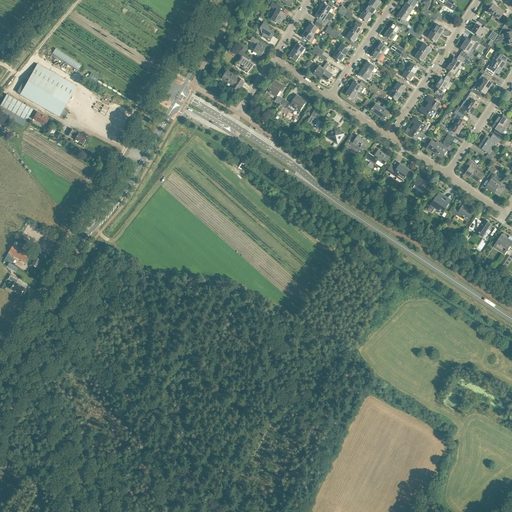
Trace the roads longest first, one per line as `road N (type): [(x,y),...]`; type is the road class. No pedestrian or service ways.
road 1 (track): [(207,511),(154,457),(160,338),(140,290),(133,284),(86,340),(51,357),(32,402),(69,455),(98,479),(146,455)]
road 2 (secondary): [(511,319),(321,192)]
road 3 (secondary): [(0,376),(83,234)]
road 4 (residential): [(387,134),(477,0)]
